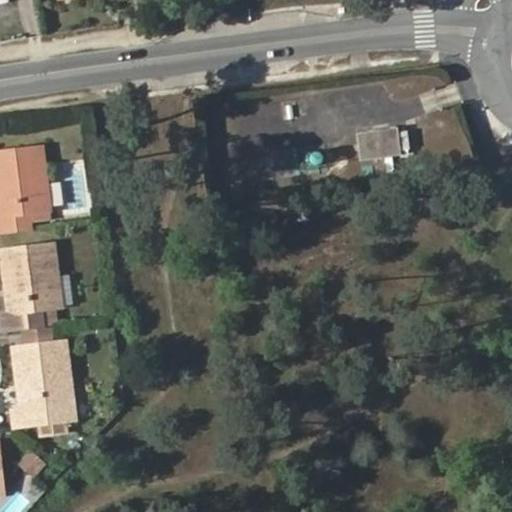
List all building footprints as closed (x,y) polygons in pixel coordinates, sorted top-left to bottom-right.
[(360,134),(364,160),(402,155),(398,130),(360,134)] [(0,230),(31,228),(29,212),(49,210),(42,147),(0,151),(0,185),(2,185),(4,198),(0,198),(0,230)] [(0,312),(3,329),(41,325),(39,309),(60,307),(52,245),(1,249),(6,283),(13,282),(15,293),(7,294),(9,312),(0,312)] [(6,283),(7,294),(15,293),(13,282),(6,283)] [(15,347),(19,379),(25,378),(27,391),(21,392),(23,408),(15,410),(17,425),(73,419),(64,342),(15,347)]
